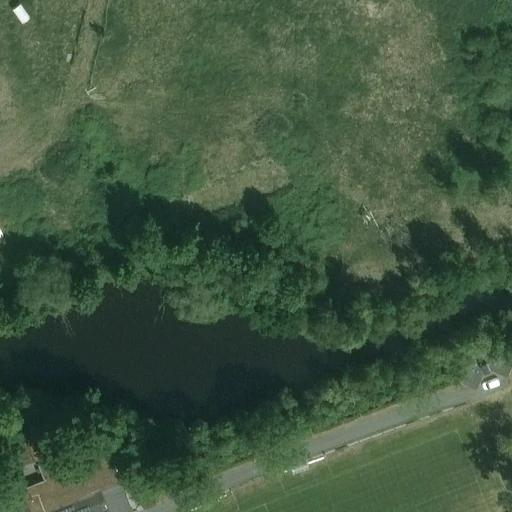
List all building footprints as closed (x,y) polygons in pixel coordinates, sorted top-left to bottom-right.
[(17,75),(0,80),(0,102),(8,125),(31,117),(17,75)] [(265,128),(227,142),(224,134),(203,141),(207,152),(203,154),(214,186),(277,164),(265,128)] [(461,382),(476,389),(483,372),(490,369),(507,376),(511,363),(511,361),(487,350),(473,356),(461,382)] [(44,424),(2,441),(13,470),(24,465),(23,462),(55,449),(44,424)] [(39,465),(45,480),(0,498),(0,500),(4,511),(42,511),(119,481),(103,440),(39,465)]
